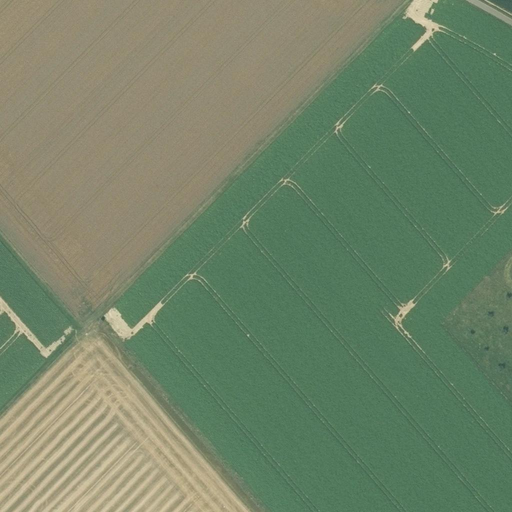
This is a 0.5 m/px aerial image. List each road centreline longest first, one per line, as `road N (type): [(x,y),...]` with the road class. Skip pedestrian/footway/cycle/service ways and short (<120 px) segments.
road 1 (track): [(0,413),(407,0)]
road 2 (track): [(82,329),(0,234)]
